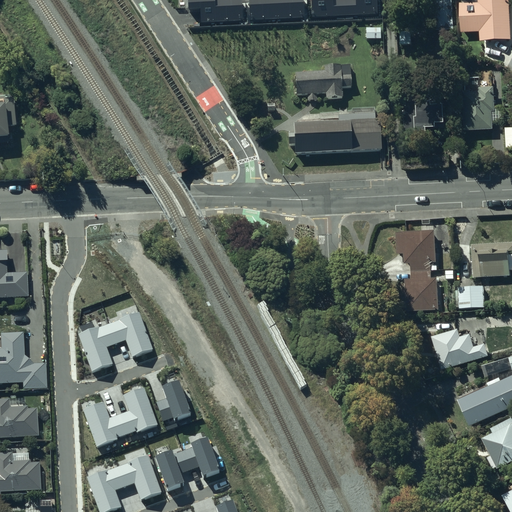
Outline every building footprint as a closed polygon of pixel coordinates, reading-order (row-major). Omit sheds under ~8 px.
[(431,0),(433,31),(455,30),(453,0),(431,0)] [(510,0),(478,0),(479,3),(463,3),(464,33),(482,33),(482,40),(511,39),(510,0)] [(324,74),(295,76),(296,97),(307,97),(307,103),(318,102),(318,97),(324,96),(324,101),(341,100),(341,89),(351,89),(350,69),(324,70),(324,74)] [(472,90),(465,91),(467,131),(494,129),(494,122),(504,122),(504,107),(497,108),(496,88),(481,89),(481,93),(472,93),(472,90)] [(416,104),(406,105),(407,139),(415,139),(414,124),(419,123),(419,137),(430,136),(430,128),(439,128),(439,123),(444,123),(444,129),(449,129),(447,104),(444,104),(444,101),(420,102),(421,117),(417,117),(416,104)] [(0,148),(17,147),(14,106),(0,107),(0,148)] [(341,124),(299,127),(299,136),(291,136),(292,143),(298,143),(298,153),(355,149),(356,163),(386,161),(383,118),(376,119),(375,107),(340,110),(341,124)] [(437,231),(398,232),(399,254),(406,254),(407,264),(413,264),(413,279),(408,279),(409,311),(440,310),(439,278),(432,278),(432,270),(439,270),(438,264),(431,265),(431,262),(438,262),(437,231)] [(511,242),(473,244),(475,277),(511,275),(511,254),(511,251),(511,242)] [(0,246),(0,245),(0,299),(28,299),(28,272),(7,272),(7,250),(0,250),(0,246)] [(485,286),(460,287),(460,308),(486,308),(485,286)] [(153,348),(139,311),(118,318),(119,320),(100,326),(100,325),(78,333),(92,370),(112,363),(106,347),(127,339),(133,356),(153,348)] [(460,329),(433,337),(443,370),(490,356),(487,344),(475,347),(471,335),(467,336),(465,332),(461,334),(460,329)] [(2,349),(0,349),(0,384),(24,384),(24,389),(47,389),(46,363),(34,364),(25,355),(25,333),(2,334),(2,349)] [(511,356),(510,357),(510,359),(484,366),(486,377),(511,368),(511,356)] [(475,392),(464,397),(477,425),(511,407),(511,375),(510,372),(474,390),(475,392)] [(173,417),(174,419),(191,413),(179,380),(162,386),(166,398),(156,402),(163,421),(173,417)] [(82,409),(96,446),(117,439),(117,437),(135,431),(135,432),(157,424),(144,387),(123,394),(129,410),(109,418),(103,401),(82,409)] [(0,436),(38,436),(38,409),(28,409),(28,406),(11,407),(10,399),(0,399),(0,436)] [(511,418),(493,429),(495,433),(485,439),(493,456),(489,458),(495,469),(499,467),(500,469),(511,462),(511,418)] [(209,436),(191,442),(193,447),(174,454),(173,449),(155,455),(167,488),(184,482),(181,473),(200,466),(203,475),(221,469),(209,436)] [(13,452),(0,452),(0,495),(2,495),(2,493),(41,491),(40,464),(31,465),(31,460),(14,461),(13,452)] [(161,492),(147,454),(126,462),(127,463),(108,470),(108,468),(86,477),(99,511),(104,511),(120,506),(114,490),(135,483),(141,499),(161,492)] [(511,484),(503,489),(505,492),(503,493),(511,510),(511,484)] [(237,511),(233,499),(217,505),(219,511),(237,511)]
